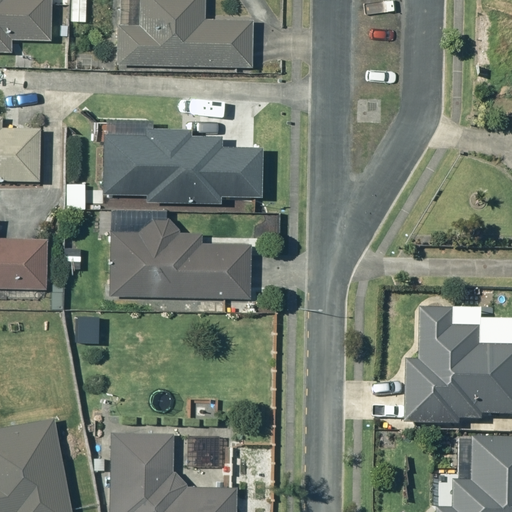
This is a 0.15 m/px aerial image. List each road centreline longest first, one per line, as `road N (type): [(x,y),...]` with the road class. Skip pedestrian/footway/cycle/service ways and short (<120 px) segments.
road 1 (residential): [(324,511),(334,253)]
road 2 (residential): [(334,253),(333,0)]
road 3 (residential): [(420,128),(334,253)]
road 4 (residential): [(425,0),(420,128)]
